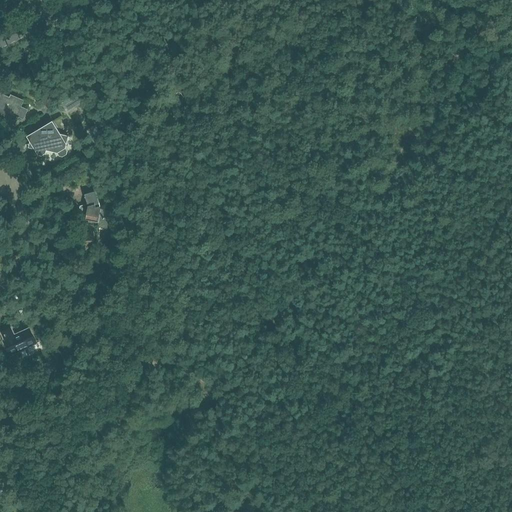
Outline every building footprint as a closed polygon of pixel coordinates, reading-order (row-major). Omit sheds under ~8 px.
[(0,112),(11,118),(16,120),(18,116),(24,118),(28,109),(21,106),(24,100),(11,95),(10,98),(0,93),(0,112)] [(78,94),(64,102),(69,111),(83,102),(78,94)] [(47,97),(38,102),(44,113),(53,108),(47,97)] [(53,120),(27,136),(38,155),(41,156),(46,153),(47,150),(58,153),(59,156),(63,157),(67,154),(68,151),(66,148),(69,136),(61,133),(53,120)] [(101,137),(94,141),(98,147),(104,143),(101,137)] [(83,240),(93,240),(94,240),(94,230),(95,226),(107,228),(111,211),(101,208),(96,191),(95,191),(85,194),(88,206),(86,219),(89,220),(89,224),(82,224),(83,240)] [(4,339),(8,348),(11,355),(37,343),(29,328),(15,334),(11,327),(1,332),(5,339),(4,339)]
